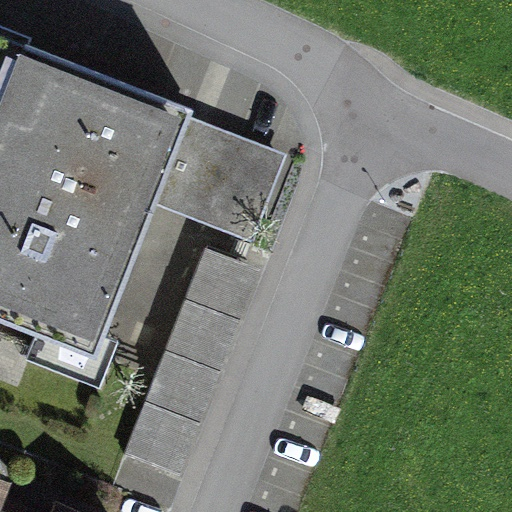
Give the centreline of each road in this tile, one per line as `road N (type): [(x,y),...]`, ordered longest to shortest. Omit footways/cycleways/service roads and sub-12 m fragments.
road 1 (residential): [(218,511),(376,111)]
road 2 (residential): [(376,111),(137,0)]
road 3 (residential): [(511,173),(376,111)]
